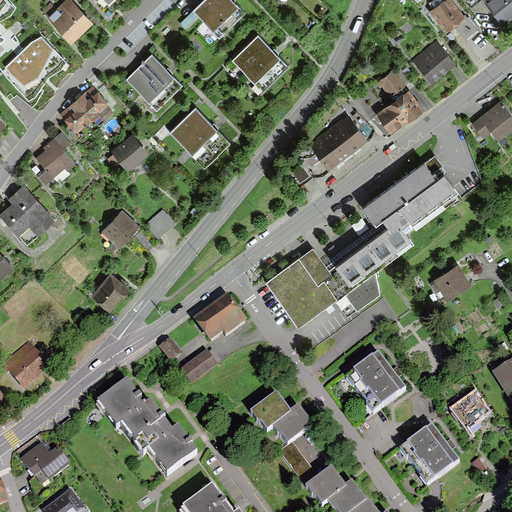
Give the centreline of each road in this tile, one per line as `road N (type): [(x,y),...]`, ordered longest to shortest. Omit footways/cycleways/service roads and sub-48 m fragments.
road 1 (tertiary): [(367,0),(329,81),(119,337),(119,351)]
road 2 (secondary): [(231,271),(511,59)]
road 3 (residential): [(409,511),(231,271)]
road 4 (residential): [(154,0),(0,176)]
road 5 (secondary): [(0,446),(119,351)]
road 6 (secondary): [(119,351),(231,271)]
